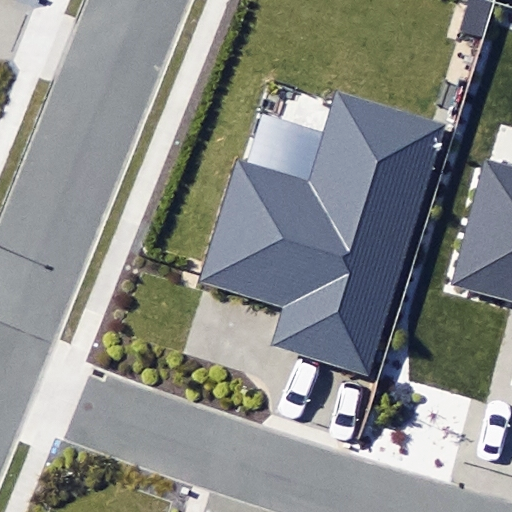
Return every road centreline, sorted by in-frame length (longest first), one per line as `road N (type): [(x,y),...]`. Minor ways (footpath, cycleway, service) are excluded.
road 1 (residential): [(0,375),(418,511)]
road 2 (residential): [(0,346),(136,0)]
